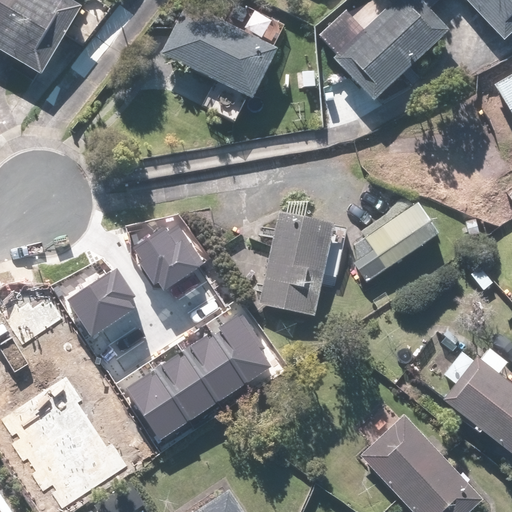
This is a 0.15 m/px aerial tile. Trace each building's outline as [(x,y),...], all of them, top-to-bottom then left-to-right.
[(0,0),(0,44),(52,75),(92,7),(80,0),(0,0)] [(511,39),(511,0),(401,0),(398,4),(393,0),(377,0),(358,20),(348,11),(326,33),(346,53),(339,61),(380,102),(454,27),(435,9),(444,0),(468,0),(510,41),(511,39)] [(186,4),(164,55),(260,98),(283,47),(186,4)] [(511,74),(497,83),(511,109),(511,74)] [(348,250),(372,284),(445,233),(420,199),(348,250)] [(340,221),(284,210),(263,306),(319,318),(340,221)] [(176,225),(135,250),(161,292),(202,267),(176,225)] [(117,267),(68,298),(90,334),(133,307),(129,300),(135,296),(117,267)] [(237,317),(127,389),(160,439),(270,367),(237,317)] [(0,366),(0,419),(65,412),(77,405),(99,439),(127,422),(105,386),(110,383),(83,339),(45,363),(0,366)] [(457,387),(449,397),(511,448),(511,376),(508,373),(511,367),(511,360),(492,344),(477,363),(465,352),(444,377),(457,387)] [(406,412),(363,453),(418,511),(472,511),(470,509),(485,496),(406,412)] [(98,503),(83,511),(130,511),(149,498),(129,471),(94,498),(98,503)] [(0,511),(19,511),(0,483),(0,511)] [(248,511),(230,485),(189,511),(248,511)]
